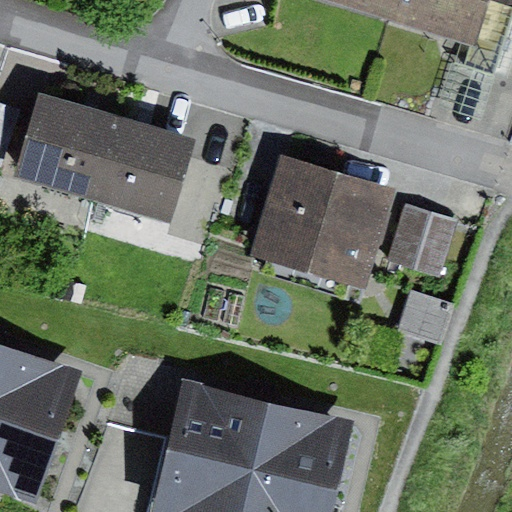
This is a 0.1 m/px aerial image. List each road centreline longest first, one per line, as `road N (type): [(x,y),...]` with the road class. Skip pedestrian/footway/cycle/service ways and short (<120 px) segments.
road 1 (residential): [(165,70),(511,170)]
road 2 (residential): [(0,17),(165,70)]
